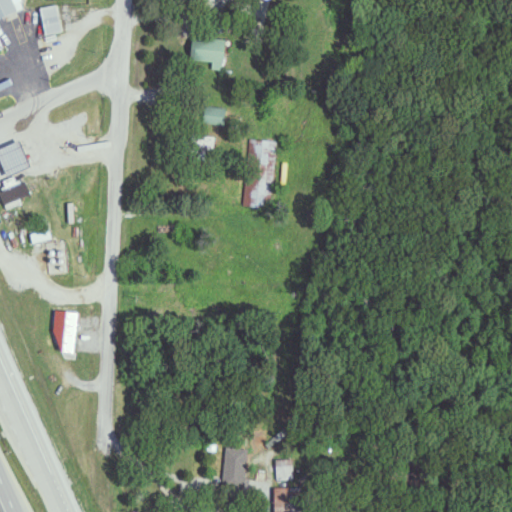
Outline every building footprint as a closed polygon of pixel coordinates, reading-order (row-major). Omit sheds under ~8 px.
[(17,0),(0,0),(0,51),(5,50),(0,39),(0,21),(24,11),(17,0)] [(270,0),(257,0),(255,33),(268,34),(270,0)] [(71,9),(43,7),(42,33),(70,35),(71,9)] [(190,61),(223,66),(226,42),(193,38),(190,61)] [(203,125),(225,128),(227,109),(205,107),(203,125)] [(0,132),(0,161),(5,176),(29,168),(15,128),(0,132)] [(30,195),(25,183),(0,192),(0,195),(4,206),(30,195)] [(52,239),(49,228),(30,233),(33,244),(52,239)] [(53,339),(61,339),(61,352),(75,353),(77,313),(55,312),(53,339)] [(247,450),(225,449),(224,489),(246,490),(247,450)] [(276,460),(276,482),(294,482),(294,460),(276,460)] [(299,511),(300,489),(274,489),(274,511),(299,511)]
